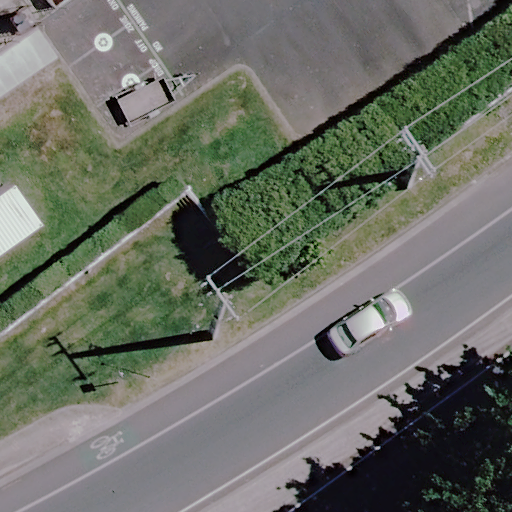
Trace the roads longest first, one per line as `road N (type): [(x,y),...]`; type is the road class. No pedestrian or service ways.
road 1 (primary): [(94,511),(220,449),(511,243)]
road 2 (primary): [(511,394),(355,511)]
